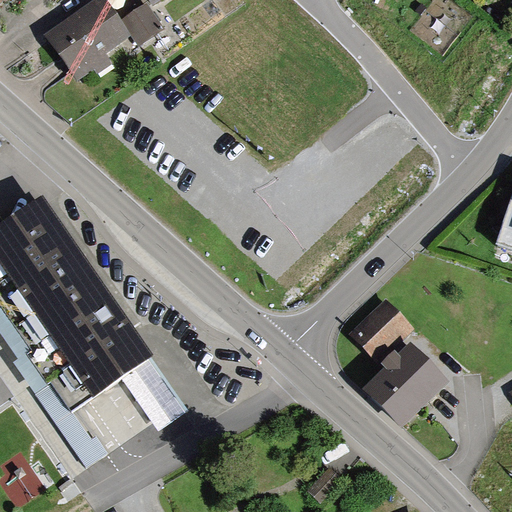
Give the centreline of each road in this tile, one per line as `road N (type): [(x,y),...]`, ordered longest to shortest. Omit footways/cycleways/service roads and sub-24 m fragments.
road 1 (unclassified): [(285,354),(484,158),(511,119)]
road 2 (tertiary): [(0,99),(216,297)]
road 3 (tertiary): [(460,511),(285,354)]
